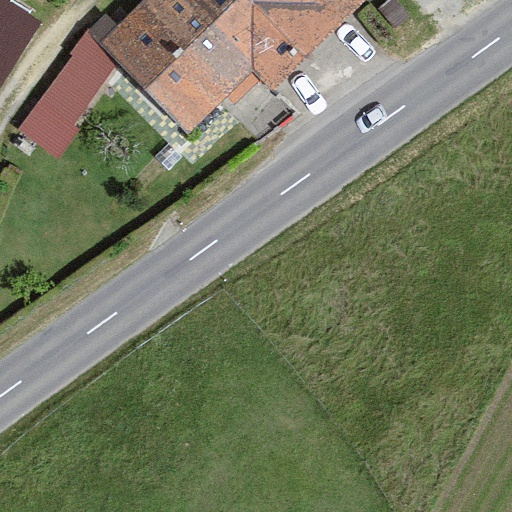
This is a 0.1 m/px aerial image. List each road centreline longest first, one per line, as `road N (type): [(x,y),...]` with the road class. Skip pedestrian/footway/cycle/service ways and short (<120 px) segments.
road 1 (tertiary): [(0,391),(511,24)]
road 2 (unknown): [(0,179),(29,117),(106,0)]
